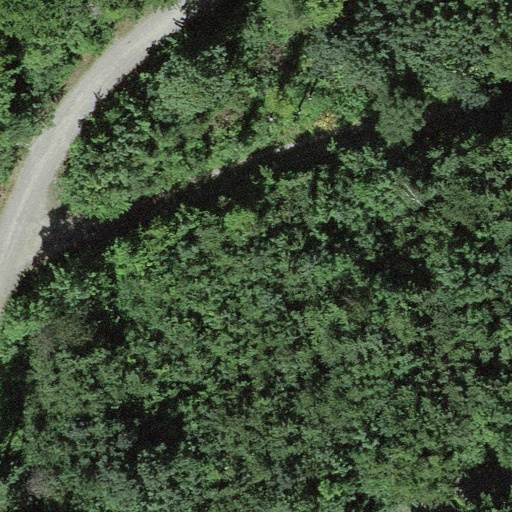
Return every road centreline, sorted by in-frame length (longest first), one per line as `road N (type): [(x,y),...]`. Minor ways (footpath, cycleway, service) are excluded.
road 1 (track): [(511,108),(391,117),(216,172),(54,247),(11,224)]
road 2 (track): [(11,224),(48,138),(96,78),(187,0)]
